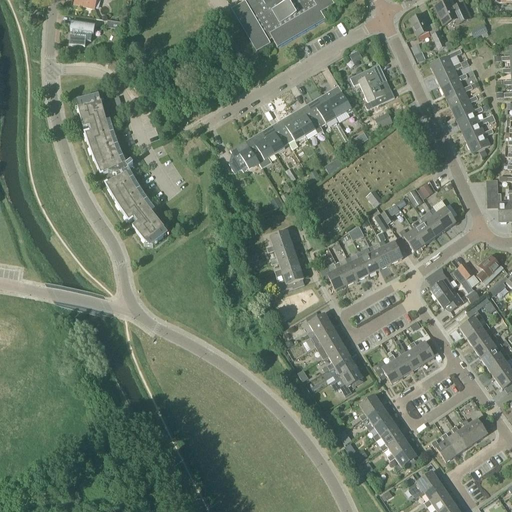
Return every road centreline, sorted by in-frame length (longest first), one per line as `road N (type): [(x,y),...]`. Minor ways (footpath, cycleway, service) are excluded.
road 1 (residential): [(347,511),(311,449),(259,391),(134,312)]
road 2 (residential): [(134,312),(114,245),(62,142),(51,71)]
road 3 (residential): [(482,229),(383,18)]
road 4 (residential): [(202,127),(383,18)]
road 5 (residential): [(51,71),(106,75),(115,84),(173,195)]
road 6 (residential): [(474,390),(415,428),(399,405),(457,366)]
road 7 (residential): [(405,284),(342,318),(354,339),(416,302)]
road 8 (residential): [(134,312),(0,287)]
